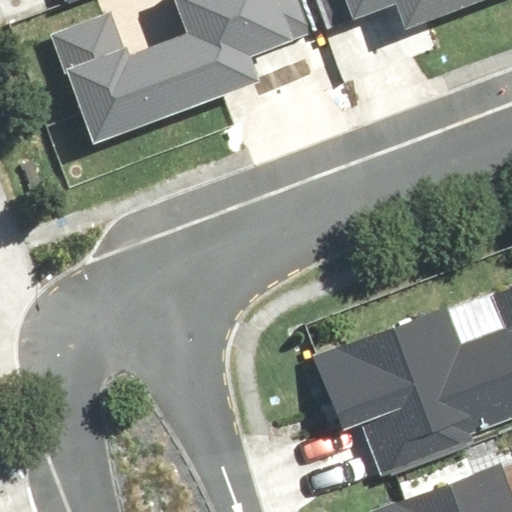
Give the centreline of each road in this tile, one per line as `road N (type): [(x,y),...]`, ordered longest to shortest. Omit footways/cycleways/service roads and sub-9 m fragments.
road 1 (residential): [(511,139),(179,266)]
road 2 (residential): [(179,266),(272,511)]
road 3 (residential): [(79,511),(27,380),(51,323)]
road 4 (residential): [(179,266),(51,323)]
